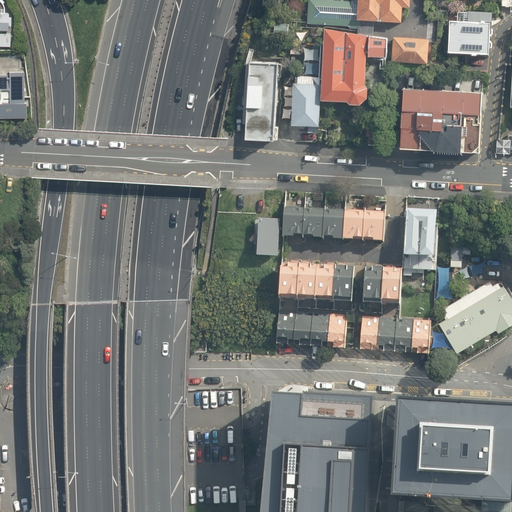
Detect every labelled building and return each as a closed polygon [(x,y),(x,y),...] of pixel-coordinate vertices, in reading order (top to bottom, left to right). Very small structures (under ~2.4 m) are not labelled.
[(411,8),(411,0),(352,0),(352,2),(318,0),(309,0),(308,24),(349,26),(349,29),(358,29),(358,34),(374,36),(375,22),(403,24),(403,8),(411,8)] [(0,45),(11,46),(11,33),(0,32),(0,29),(9,30),(10,26),(12,26),(12,16),(10,16),(10,12),(5,12),(5,8),(0,8),(0,45)] [(458,21),(450,21),(449,54),(473,55),(473,57),(477,57),(477,55),(490,56),(491,49),(492,47),(492,44),(491,43),(491,35),(492,34),(493,13),(469,12),(458,12),(458,21)] [(288,36),(289,25),(275,24),(275,35),(288,36)] [(358,34),(325,29),(322,102),(348,103),(350,106),(361,106),(368,99),(368,89),(366,86),(367,52),(369,52),(369,58),(388,58),(388,38),(374,36),(358,34)] [(306,61),(320,62),(321,49),(316,48),(317,34),(293,33),(292,48),(298,49),(298,54),(306,55),(306,61)] [(430,40),(394,37),(392,62),(428,64),(430,40)] [(279,65),(251,64),(247,141),(275,143),(279,65)] [(10,74),(0,74),(0,98),(2,99),(1,92),(0,92),(2,89),(11,89),(11,101),(3,101),(3,102),(0,102),(0,117),(28,117),(28,102),(26,102),(25,71),(10,71),(10,74)] [(320,85),(295,84),(293,126),(320,127),(321,107),(319,107),(320,85)] [(483,93),(404,89),(401,150),(481,154),(483,93)] [(496,153),(510,154),(511,152),(511,140),(509,140),(499,139),(497,139),(496,153)] [(374,239),(374,241),(384,242),(384,243),(385,243),(387,212),(285,207),(283,236),(294,237),(294,235),(304,235),(304,239),(304,236),(314,236),(314,238),(324,239),(324,240),(325,240),(325,237),(334,237),(334,239),(344,240),(344,241),(345,241),(345,240),(354,240),(354,238),(364,239),(364,242),(365,242),(365,239),(374,239)] [(438,211),(408,209),(404,276),(412,276),(413,274),(425,274),(425,271),(433,272),(433,271),(437,271),(438,260),(435,260),(438,211)] [(281,220),(260,219),(258,256),(279,257),(281,220)] [(464,245),(452,245),(451,256),(451,268),(463,268),(463,255),(463,250),(464,245)] [(281,299),(353,303),(355,267),(348,266),(345,263),(339,263),(337,265),(334,263),(329,262),(326,265),(312,264),(309,262),(304,261),(302,263),(300,263),(298,261),(292,261),(290,263),(283,263),(281,299)] [(374,267),(366,267),(364,304),(401,306),(403,269),(395,269),(393,266),(387,266),(385,268),(384,268),(382,265),(376,265),(374,267)] [(446,321),(439,324),(457,355),(466,350),(468,355),(474,352),(471,347),(497,332),(499,335),(509,329),(511,327),(511,299),(503,284),(498,284),(493,287),(491,282),(469,295),(467,291),(460,295),(462,299),(441,311),(446,321)] [(346,349),(348,315),(280,310),(277,344),(346,349)] [(430,353),(432,321),(363,316),(361,350),(430,354),(430,353)] [(241,506),(246,505),(245,491),(245,473),(244,461),(243,429),(242,419),(242,408),(242,389),(18,396),(19,412),(13,423),(0,444),(0,447),(1,462),(0,462),(0,509),(5,511),(35,511),(43,511),(65,507),(82,505),(102,504),(139,506),(170,510),(181,511),(234,511),(234,500),(239,500),(239,506),(241,506)] [(365,511),(372,400),(275,392),(269,469),(265,511),(365,511)] [(511,411),(485,410),(404,404),(398,497),(511,504),(511,411)]
